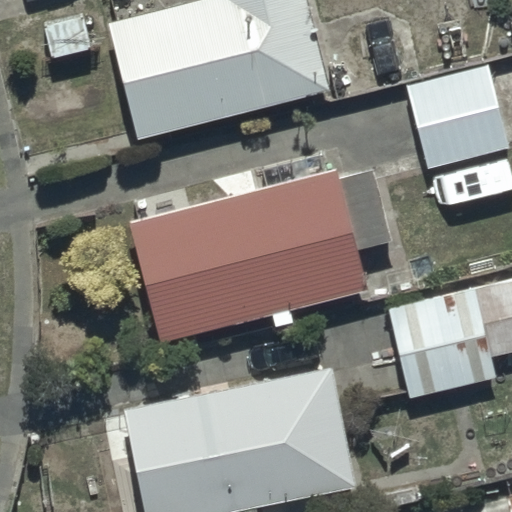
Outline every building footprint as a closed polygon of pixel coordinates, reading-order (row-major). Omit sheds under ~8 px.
[(177,0),(97,20),(126,137),(320,89),(298,0),(177,0)] [(396,85),(418,167),(503,144),(482,62),(396,85)] [(119,218),(151,341),(260,313),(263,325),(285,319),(282,307),(354,289),(344,249),(385,238),(366,165),(329,174),(327,165),(119,218)] [(511,278),(383,304),(401,396),(489,379),(484,358),(511,352),(511,278)] [(113,407),(133,511),(211,511),(347,485),(324,365),(113,407)] [(511,511),(511,492),(500,496),(503,511),(511,511)]
